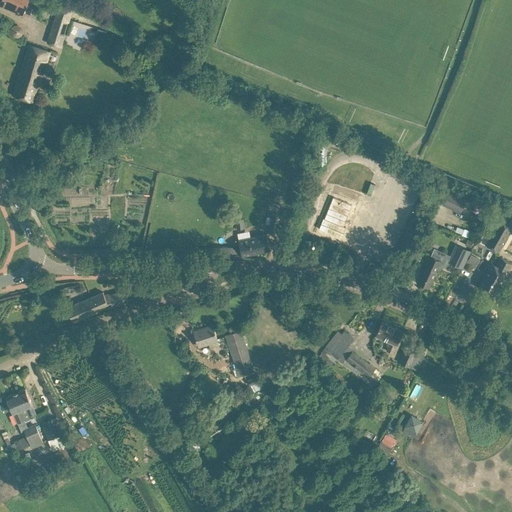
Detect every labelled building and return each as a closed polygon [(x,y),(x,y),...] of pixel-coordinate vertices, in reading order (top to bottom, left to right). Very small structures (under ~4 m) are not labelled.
[(1,0),(0,3),(0,5),(22,15),(27,0),(1,0)] [(47,41),(62,46),(72,13),(57,8),(47,41)] [(106,31),(98,29),(93,45),(101,47),(106,31)] [(38,48),(29,45),(12,95),(32,101),(39,80),(40,81),(49,52),(38,48)] [(175,184),(192,189),(194,181),(178,176),(175,184)] [(449,189),(442,204),(460,213),(467,216),(474,201),(467,197),(461,195),(455,192),(449,189)] [(343,226),(352,204),(333,197),(325,218),(324,218),(319,229),(342,238),(346,227),(343,226)] [(268,232),(277,234),(281,214),(272,213),(268,232)] [(235,219),(236,229),(245,228),(244,218),(235,219)] [(486,245),(499,252),(511,228),(511,226),(500,219),(486,245)] [(152,220),(148,242),(172,246),(174,232),(160,230),(161,222),(152,220)] [(238,240),(242,256),(269,250),(266,234),(238,240)] [(449,262),(461,267),(468,250),(456,244),(452,253),(448,262),(449,262)] [(449,263),(449,262),(448,262),(452,253),(446,251),(442,261),(430,255),(418,282),(428,287),(437,268),(439,269),(449,263)] [(479,286),(494,295),(507,272),(506,271),(511,263),(501,257),(496,265),(492,263),(484,278),(483,278),(479,286)] [(67,307),(73,321),(109,306),(110,307),(128,302),(125,290),(105,296),(103,291),(67,307)] [(375,335),(396,345),(403,330),(382,321),(375,335)] [(197,340),(199,346),(217,340),(215,334),(212,325),(194,331),(197,340)] [(235,362),(239,375),(254,371),(249,357),(243,338),(240,330),(226,335),(229,342),(235,362)] [(347,357),(342,353),(354,338),(344,330),(338,338),(328,351),(371,385),(375,381),(369,376),(375,368),(352,350),(347,357)] [(399,362),(410,367),(418,349),(407,344),(399,362)] [(249,385),(260,381),(258,376),(256,377),(251,378),(248,380),(249,385)] [(32,405),(29,397),(25,388),(6,396),(10,406),(13,413),(17,423),(36,415),(32,405)] [(402,430),(414,437),(425,420),(413,413),(402,430)] [(42,422),(53,451),(69,445),(65,433),(58,436),(52,419),(42,422)] [(24,428),(32,448),(44,443),(35,423),(24,428)] [(18,449),(28,445),(24,436),(14,440),(18,449)]
